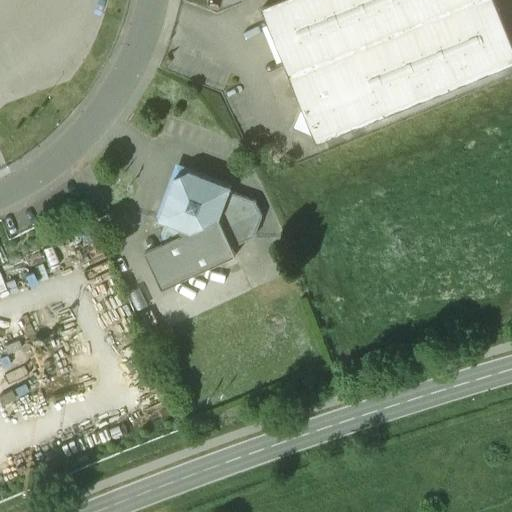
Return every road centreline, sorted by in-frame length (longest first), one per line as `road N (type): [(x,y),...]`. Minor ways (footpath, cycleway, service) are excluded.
road 1 (secondary): [(97,511),(351,419),(511,372)]
road 2 (unknown): [(152,162),(139,201),(143,262),(155,291),(175,303),(215,295),(251,273),(269,220),(254,185),(190,158)]
road 3 (unclassified): [(0,193),(58,161),(103,117),(140,49),(150,0)]
